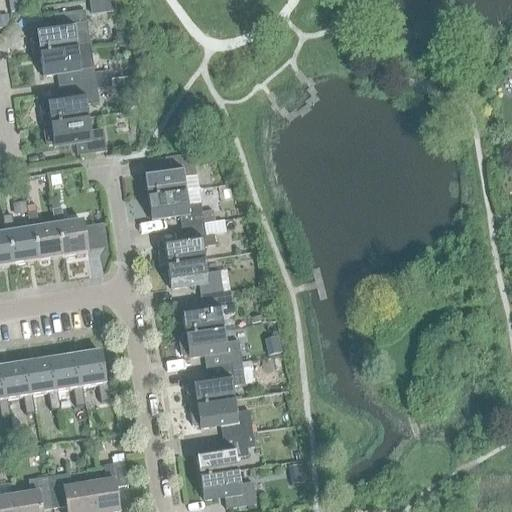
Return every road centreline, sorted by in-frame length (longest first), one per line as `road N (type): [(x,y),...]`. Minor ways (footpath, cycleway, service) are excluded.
road 1 (residential): [(163,511),(130,292)]
road 2 (residential): [(0,313),(130,292)]
road 3 (residential): [(130,292),(110,163)]
